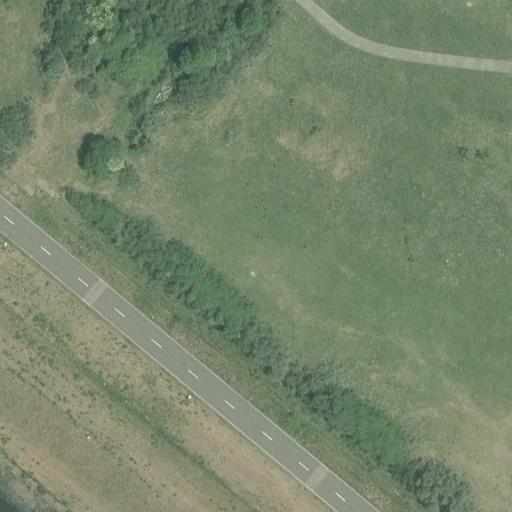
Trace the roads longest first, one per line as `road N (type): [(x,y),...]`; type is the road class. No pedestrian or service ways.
road 1 (tertiary): [(358,511),(0,212)]
road 2 (track): [(0,190),(40,126),(44,75),(70,33),(105,0)]
